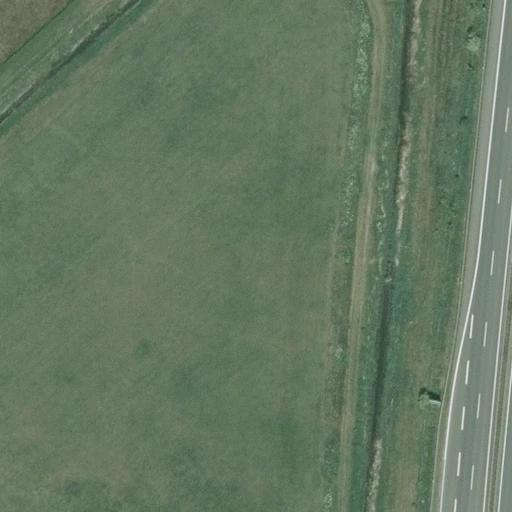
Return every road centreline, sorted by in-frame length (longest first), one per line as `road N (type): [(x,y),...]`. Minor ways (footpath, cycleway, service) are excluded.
road 1 (track): [(369,0),(376,52),(338,511)]
road 2 (motorway): [(511,73),(469,511)]
